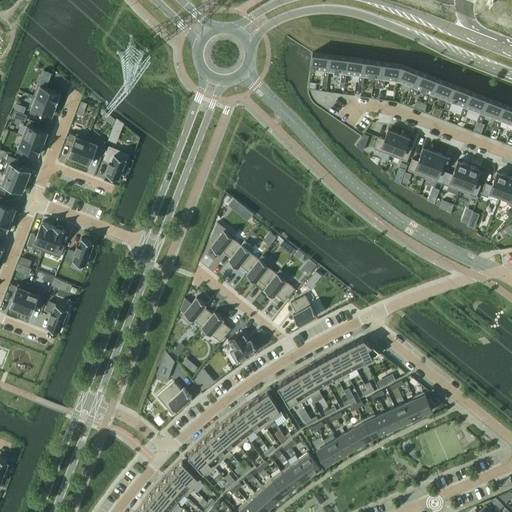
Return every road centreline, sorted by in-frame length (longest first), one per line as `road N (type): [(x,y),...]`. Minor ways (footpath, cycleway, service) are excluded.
road 1 (tertiary): [(247,42),(293,14),(339,10),(511,80)]
road 2 (residential): [(511,441),(365,319)]
road 3 (tertiary): [(206,75),(143,244)]
road 4 (tertiary): [(157,249),(222,81)]
road 5 (residential): [(511,156),(392,110),(354,106),(347,117)]
road 6 (tertiary): [(143,244),(82,400)]
road 7 (tertiary): [(96,405),(157,249)]
road 8 (residential): [(291,355),(167,451)]
road 9 (residential): [(291,355),(200,273),(193,286)]
